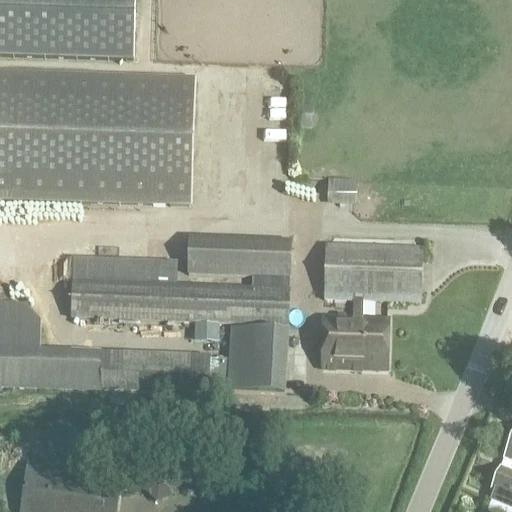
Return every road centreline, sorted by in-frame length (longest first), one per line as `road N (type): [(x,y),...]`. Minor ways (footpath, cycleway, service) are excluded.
road 1 (unknown): [(511,235),(324,221),(290,209),(258,180),(225,101)]
road 2 (tertiary): [(417,511),(511,284)]
